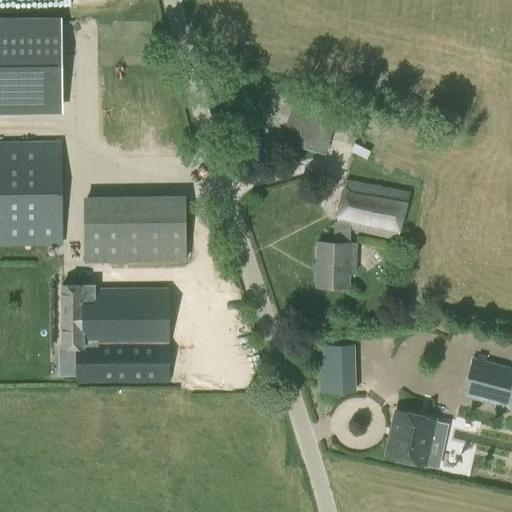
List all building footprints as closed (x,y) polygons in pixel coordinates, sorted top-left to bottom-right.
[(0,108),(59,108),(58,23),(0,23),(0,108)] [(324,154),(336,107),(295,96),(282,143),(324,154)] [(0,244),(61,244),(60,143),(0,144),(0,244)] [(355,274),(356,244),(350,243),(351,231),(397,241),(410,191),(346,180),(336,223),(334,223),(333,243),(317,242),(315,286),(347,288),(348,273),(355,274)] [(84,262),(184,261),(184,200),(84,201),(84,262)] [(73,382),(168,381),(167,290),(81,291),(81,284),(60,284),(60,347),(73,347),(73,382)] [(352,392),(351,344),(319,345),(320,393),(352,392)] [(464,395),(480,399),(511,407),(511,367),(474,358),(464,395)] [(389,438),(385,455),(424,464),(434,419),(395,411),(389,438)]
